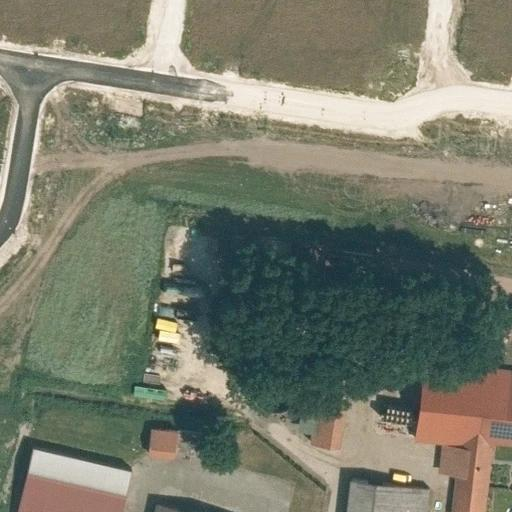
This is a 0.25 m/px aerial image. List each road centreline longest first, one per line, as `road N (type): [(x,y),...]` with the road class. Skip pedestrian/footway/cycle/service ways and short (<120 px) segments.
road 1 (residential): [(156,81),(394,112),(433,94)]
road 2 (residential): [(0,232),(17,191),(34,66)]
road 3 (residential): [(34,66),(156,81)]
